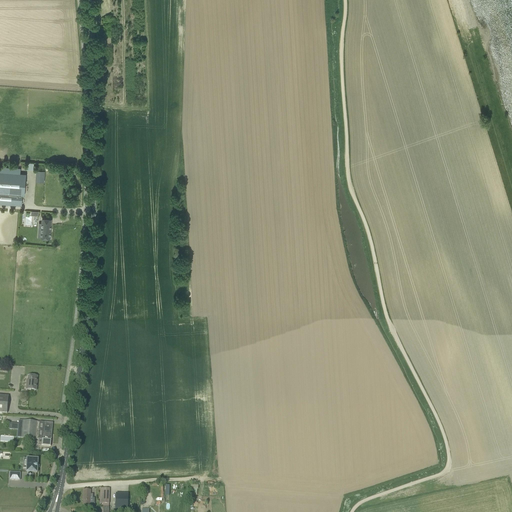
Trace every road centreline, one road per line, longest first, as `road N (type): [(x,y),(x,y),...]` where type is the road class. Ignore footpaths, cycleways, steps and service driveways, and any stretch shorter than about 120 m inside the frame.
road 1 (track): [(344,0),(349,185),(385,315),(449,462),(442,473),(366,499),(352,511)]
road 2 (tertiary): [(59,485),(92,267),(90,0)]
road 3 (track): [(59,485),(209,479)]
